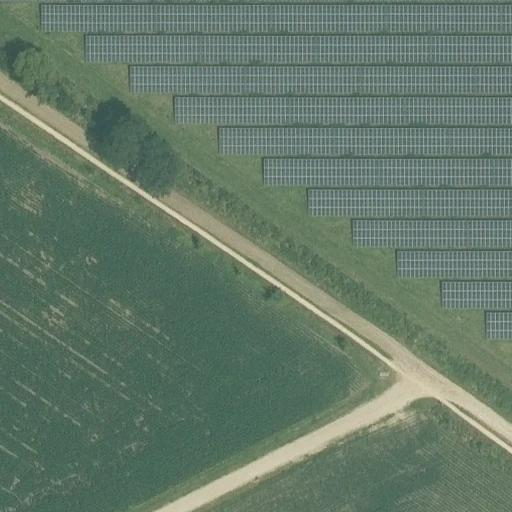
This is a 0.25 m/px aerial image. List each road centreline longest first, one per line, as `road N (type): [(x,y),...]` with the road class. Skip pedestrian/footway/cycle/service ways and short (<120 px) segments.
road 1 (track): [(434,376),(0,81)]
road 2 (track): [(166,511),(434,376)]
